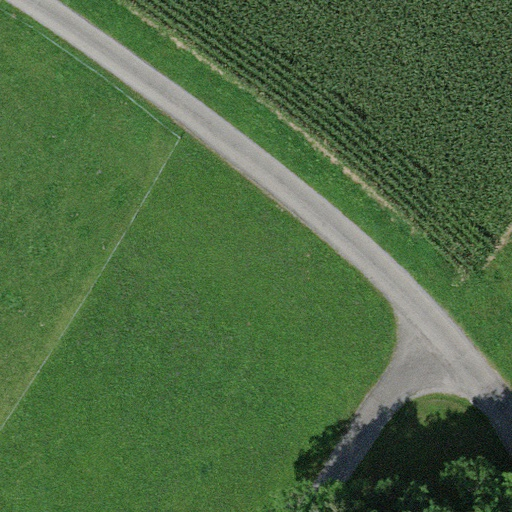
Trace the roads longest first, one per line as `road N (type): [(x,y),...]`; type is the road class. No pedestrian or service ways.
road 1 (track): [(511,421),(343,241),(27,0)]
road 2 (track): [(310,511),(374,411),(442,339)]
